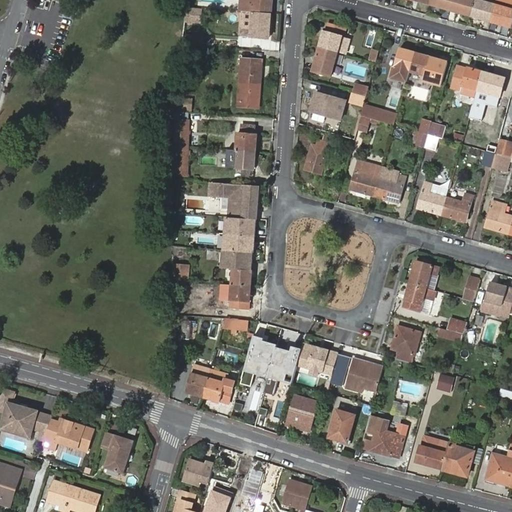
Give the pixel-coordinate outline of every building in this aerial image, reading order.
[(253,0),(253,12),(271,14),(271,0),(253,0)] [(430,0),(430,4),(440,7),(450,10),(451,5),(452,0),(430,0)] [(452,0),(451,5),(450,10),(461,13),(471,16),(474,0),(452,0)] [(497,0),(474,0),(471,16),(480,18),(491,21),(492,17),(496,5),(497,0)] [(511,27),(511,24),(511,9),(496,5),(492,17),(491,21),(501,24),(511,27)] [(201,10),(194,9),(193,22),(200,23),(201,10)] [(271,14),(253,12),(252,29),(243,28),(242,36),(263,38),(269,39),(269,34),(271,14)] [(324,31),(320,47),(338,52),(346,54),(350,39),(344,37),(346,29),(328,23),(326,32),(324,31)] [(190,42),(201,43),(202,36),(190,35),(190,36),(184,36),(184,41),(190,42)] [(188,54),(201,55),(202,48),(189,47),(188,54)] [(338,52),(320,47),(315,64),(313,71),(317,73),(331,77),(338,52)] [(410,71),(415,53),(400,49),(395,67),(392,76),(407,81),(410,71)] [(370,60),(376,62),(378,54),(372,52),(370,60)] [(430,58),(415,53),(410,71),(425,75),(424,80),(434,83),(440,60),(430,58)] [(241,59),(240,83),(260,84),(261,77),(262,66),(262,60),(241,59)] [(466,94),(475,97),(477,90),(482,72),(467,68),(467,69),(458,66),(452,88),(462,90),(461,92),(466,93),(466,94)] [(477,90),(475,97),(487,100),(489,93),(492,94),(500,97),(505,79),(482,72),(477,90)] [(260,84),(240,83),(238,106),(259,108),(260,84)] [(356,84),(354,93),(366,96),(369,88),(356,84)] [(316,93),(310,112),(341,120),(346,102),(316,93)] [(366,96),(354,93),(351,101),(364,105),(366,97),(366,96)] [(176,110),(192,111),(193,99),(177,98),(176,110)] [(380,121),(395,125),(396,119),(390,117),(391,114),(368,108),(363,107),(361,116),(370,118),(380,121)] [(361,116),(358,128),(367,131),(370,122),(380,124),(380,121),(370,118),(361,116)] [(176,119),(175,146),(188,146),(189,120),(176,119)] [(416,131),(428,135),(432,124),(432,121),(424,119),(423,123),(422,126),(419,125),(414,124),(413,130),(416,131)] [(401,120),(400,127),(413,130),(414,124),(401,120)] [(439,138),(443,139),(446,128),(432,124),(428,135),(439,138)] [(416,145),(425,147),(428,135),(416,131),(415,135),(419,136),(416,144),(416,145)] [(238,133),(237,150),(256,152),(257,134),(238,133)] [(453,142),(462,144),(464,136),(456,133),(453,142)] [(315,150),(312,149),(305,170),(321,175),(326,158),(329,150),(330,144),(333,144),(335,138),(324,134),(322,141),(318,140),(316,146),(315,150)] [(428,135),(425,147),(436,150),(439,138),(428,135)] [(511,142),(500,139),(496,154),(510,158),(511,149),(511,142)] [(188,146),(175,146),(174,175),(174,176),(188,176),(188,146)] [(237,150),(229,150),(228,161),(228,167),(236,167),(255,169),(256,152),(237,150)] [(482,165),(492,167),(496,154),(486,151),(482,165)] [(496,154),(492,167),(507,172),(511,158),(510,158),(496,154)] [(355,191),(375,196),(379,179),(382,168),(358,161),(358,163),(352,184),(356,185),(355,191)] [(379,179),(375,196),(395,202),(399,203),(401,197),(406,177),(399,175),(396,184),(379,179)] [(257,219),(259,186),(212,182),(211,195),(232,196),(230,217),(232,217),(251,219),(257,219)] [(422,210),(442,215),(447,198),(438,195),(441,187),(425,182),(419,203),(418,208),(422,210)] [(447,198),(442,215),(462,221),(466,222),(468,216),(474,196),(466,193),(463,202),(447,198)] [(485,227),(510,234),(511,224),(511,216),(509,215),(504,214),(501,213),(502,210),(499,209),(500,203),(492,201),(485,227)] [(232,217),(227,217),(226,234),(224,250),(254,253),(256,236),(257,219),(251,219),(232,217)] [(413,272),(410,284),(426,289),(431,273),(437,275),(439,268),(433,266),(421,263),(417,261),(413,272)] [(174,271),(173,281),(174,281),(188,282),(189,266),(175,265),(174,271)] [(233,269),(232,285),(251,287),(252,271),(233,269)] [(431,273),(426,289),(433,291),(437,275),(431,273)] [(471,277),(464,300),(474,302),(480,279),(471,277)] [(511,288),(508,287),(491,283),(486,301),(502,305),(499,313),(510,316),(510,314),(511,307),(511,288)] [(426,289),(410,284),(406,300),(404,307),(420,311),(422,305),(424,297),(434,300),(436,292),(434,291),(433,291),(426,289)] [(251,287),(232,285),(231,301),(231,309),(249,310),(250,302),(251,287)] [(452,319),(449,330),(464,335),(467,324),(452,319)] [(183,320),(182,329),(181,338),(190,339),(192,321),(183,320)] [(399,360),(412,364),(415,355),(421,333),(399,326),(393,346),(392,349),(401,351),(399,360)] [(449,330),(440,328),(438,335),(462,342),(464,335),(449,330)] [(264,338),(254,336),(241,384),(251,386),(254,374),(269,378),(277,347),(278,345),(264,341),(264,338)] [(339,354),(304,344),(298,365),(312,369),(319,371),(333,375),(339,354)] [(291,351),(277,347),(269,378),(265,392),(274,395),(278,381),(293,385),(298,365),(303,349),(292,346),(291,351)] [(351,357),(339,354),(333,375),(331,383),(342,386),(351,357)] [(377,391),(384,367),(354,358),(345,387),(363,392),(364,388),(377,391)] [(456,365),(455,365),(448,363),(446,370),(454,372),(456,365)] [(463,367),(456,365),(454,372),(462,374),(463,367)] [(226,378),(210,373),(208,379),(225,383),(226,380),(226,378)] [(186,392),(203,397),(208,379),(192,374),(191,374),(186,392)] [(440,374),(437,389),(452,393),(455,377),(440,374)] [(208,379),(203,397),(221,402),(229,404),(233,390),(235,382),(226,380),(225,383),(208,379)] [(11,405),(15,393),(3,389),(0,397),(0,411),(7,413),(9,404),(11,405)] [(502,389),(500,396),(511,398),(511,391),(502,389)] [(310,400),(301,397),(296,395),(292,408),(287,425),(310,431),(316,410),(319,402),(310,400)] [(407,416),(409,403),(394,401),(392,413),(407,416)] [(47,434),(52,416),(9,404),(7,413),(2,429),(22,434),(24,427),(47,434)] [(337,410),(329,437),(348,443),(356,415),(337,410)] [(47,434),(44,443),(57,447),(58,445),(88,453),(95,430),(80,425),(79,428),(73,426),(74,423),(61,419),(60,422),(51,419),(47,434)] [(380,419),(371,450),(399,458),(405,437),(387,431),(389,422),(380,419)] [(107,432),(103,446),(111,449),(116,434),(107,432)] [(131,439),(116,434),(111,449),(105,466),(121,471),(131,439)] [(450,445),(451,443),(440,440),(440,442),(437,450),(440,451),(442,443),(450,445)] [(431,466),(443,470),(448,453),(450,445),(442,443),(440,451),(437,450),(432,449),(425,447),(421,459),(420,463),(427,465),(431,466)] [(448,453),(443,470),(467,477),(471,464),(474,452),(467,450),(450,445),(448,453)] [(499,482),(511,486),(511,484),(511,445),(511,449),(511,450),(509,458),(494,454),(489,472),(487,479),(499,482)] [(484,454),(474,452),(471,464),(480,467),(484,454)] [(209,480),(214,464),(206,462),(205,466),(200,464),(191,462),(186,479),(201,483),(202,478),(209,480)] [(22,470),(0,463),(0,470),(21,476),(22,470)] [(0,470),(0,463),(0,497),(4,499),(13,501),(21,476),(0,470)] [(241,511),(252,511),(261,483),(248,479),(239,511),(241,511)] [(64,504),(73,507),(89,511),(96,511),(102,494),(56,480),(51,500),(64,504)] [(290,481),(284,503),(304,510),(311,487),(290,481)] [(179,499),(193,504),(196,495),(182,490),(179,499)] [(213,490),(204,511),(227,511),(233,497),(213,490)] [(190,511),(193,504),(179,499),(176,509),(179,510),(178,511),(190,511)]
